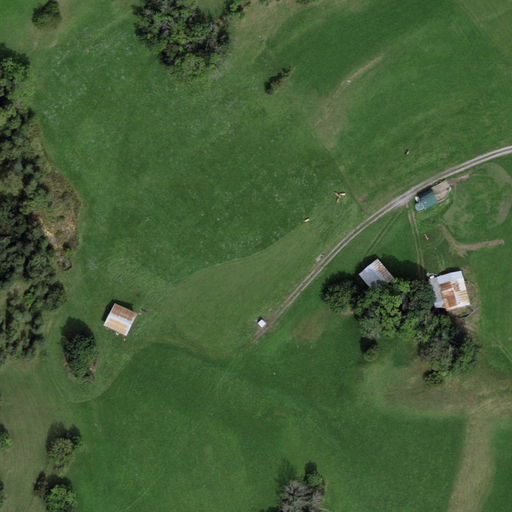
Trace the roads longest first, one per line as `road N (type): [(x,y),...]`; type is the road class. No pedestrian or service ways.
road 1 (track): [(511,151),(491,154),(373,226),(284,303)]
road 2 (track): [(150,341),(226,360),(284,303)]
